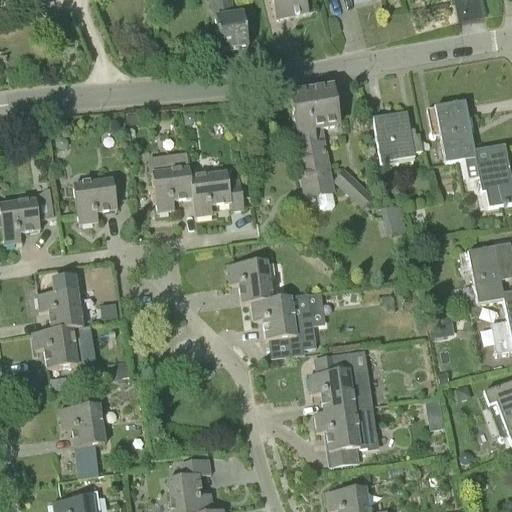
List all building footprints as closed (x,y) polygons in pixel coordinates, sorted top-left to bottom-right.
[(224,4),(223,0),(208,0),(212,26),(214,25),(216,40),(219,56),(247,51),(241,17),(233,19),(230,2),(224,4)] [(269,0),(275,24),(308,16),(303,0),(269,0)] [(322,135),(338,131),(331,92),(308,96),(312,116),(308,117),(311,134),(312,134),(314,147),(317,147),(321,172),(331,183),(322,135)] [(311,134),(308,117),(312,116),(308,96),(288,100),(304,204),(334,198),(331,183),(321,172),(317,147),(314,147),(312,134),(311,134)] [(474,155),(464,106),(426,114),(431,140),(438,139),(444,168),(474,163),(473,156),(474,155)] [(380,167),(413,161),(405,117),(372,123),(380,167)] [(15,149),(32,147),(31,128),(13,130),(15,149)] [(480,214),(511,207),(511,192),(503,150),(474,155),(473,156),(474,163),(480,197),(477,198),(480,214)] [(189,181),(186,159),(148,164),(156,217),(173,215),(172,206),(191,203),(192,202),(190,180),(189,181)] [(227,185),(226,176),(190,180),(192,202),(191,203),(194,222),(211,219),(210,210),(230,207),(231,215),(244,213),(240,183),(227,185)] [(363,215),(375,203),(346,176),(334,188),(363,215)] [(95,232),(96,225),(114,222),(113,203),(119,202),(116,178),(98,179),(99,190),(68,194),(75,235),(95,232)] [(53,222),(49,194),(45,194),(36,204),(0,208),(0,232),(1,232),(3,249),(20,247),(19,237),(40,234),(38,224),(53,222)] [(378,212),(390,210),(388,199),(376,201),(378,212)] [(386,239),(406,235),(400,208),(380,213),(386,239)] [(511,282),(511,266),(508,249),(459,258),(462,275),(469,273),(476,310),(502,304),(502,305),(503,304),(502,297),(501,297),(499,285),(511,282)] [(271,304),(266,267),(227,271),(229,291),(238,290),(240,309),(290,301),(271,304)] [(81,331),(76,294),(36,301),(39,318),(48,317),(51,335),(70,332),(71,334),(72,333),(81,331)] [(504,356),(511,354),(511,295),(502,297),(503,304),(502,305),(507,326),(499,328),(504,356)] [(295,342),(290,301),(240,309),(240,311),(250,309),(252,327),(261,326),(264,346),(295,342)] [(71,334),(70,332),(51,335),(51,336),(32,340),(34,357),(43,356),(46,376),(77,371),(72,333),(71,334)] [(371,410),(365,372),(364,358),(312,364),(314,378),(307,379),(309,401),(319,399),(321,416),(371,410)] [(110,384),(127,381),(125,368),(108,370),(110,384)] [(50,394),(65,392),(64,384),(49,386),(50,394)] [(511,387),(481,399),(486,414),(495,410),(511,455),(511,387)] [(378,453),(371,410),(321,416),(313,417),(315,437),(325,435),(327,455),(325,454),(327,472),(358,468),(356,452),(365,451),(366,455),(378,453)] [(105,448),(99,411),(59,415),(61,433),(70,432),(73,452),(105,448)] [(200,499),(197,479),(209,478),(207,462),(179,466),(181,481),(165,484),(169,511),(210,511),(209,498),(200,499)] [(368,511),(365,492),(324,497),(326,511),(368,511)] [(70,497),(71,504),(52,507),(52,511),(97,511),(94,495),(70,497)]
